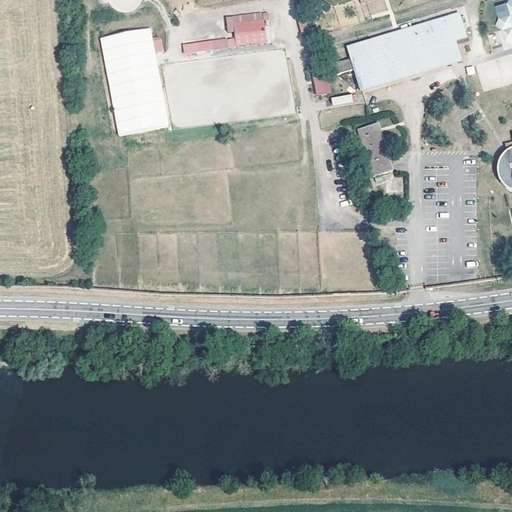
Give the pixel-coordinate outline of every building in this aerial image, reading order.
[(509,13),(498,16),(504,39),(511,36),(511,0),(506,1),(509,13)] [(231,18),(232,24),(261,20),(260,13),(231,18)] [(357,67),(454,39),(463,36),(460,23),(464,22),(462,15),(350,48),(353,58),(335,63),(338,73),(357,67)] [(309,32),(307,19),(298,20),(301,34),(309,32)] [(261,20),(232,24),(236,47),(265,42),(262,20),(261,20)] [(150,27),(99,36),(119,136),(169,127),(150,27)] [(454,39),(357,67),(364,91),(461,62),(454,39)] [(474,65),(466,67),(467,75),(475,73),(474,65)] [(324,67),(316,69),(319,78),(326,76),(324,67)] [(327,78),(317,81),(320,92),(329,89),(327,78)] [(351,94),(331,98),(333,106),(353,102),(351,94)] [(385,168),(390,166),(380,133),(375,134),(372,128),(359,131),(373,177),(386,173),(385,168)] [(511,146),(506,148),(508,155),(500,161),(498,165),(496,169),(497,180),(501,188),(504,191),(509,194),(511,195),(511,192),(511,191),(511,146)]
